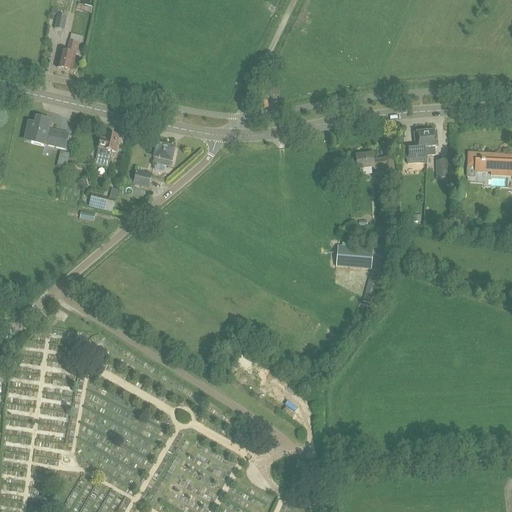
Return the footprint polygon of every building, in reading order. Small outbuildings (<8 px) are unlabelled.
[(58,15),(58,16),(55,29),(64,31),(67,17),(59,15),(58,15)] [(61,51),(57,68),(64,70),(64,69),(66,69),(66,70),(72,72),(76,55),(78,56),(81,45),(70,42),(68,53),(61,51)] [(49,123),(45,123),(46,121),(37,119),(35,125),(29,123),(27,135),(32,136),(31,143),(44,146),(44,144),(65,149),(68,135),(47,130),(49,123)] [(428,157),(426,132),(417,133),(418,148),(416,148),(416,146),(408,147),(409,159),(419,158),(420,162),(427,163),(426,168),(427,168),(428,157)] [(426,132),(428,157),(436,156),(436,148),(435,132),(426,132)] [(109,167),(113,152),(117,153),(119,144),(118,144),(119,138),(117,138),(117,136),(112,135),(112,136),(106,135),(105,142),(101,141),(96,164),(109,167)] [(153,159),(155,159),(154,165),(170,168),(171,163),(173,164),(176,148),(156,144),(153,159)] [(359,177),(358,170),(376,168),(376,169),(383,168),(383,172),(394,171),(393,159),(382,160),(382,161),(373,162),(372,156),(371,153),(365,153),(365,156),(356,157),(357,164),(348,164),(350,178),(359,177)] [(477,172),(491,172),(493,172),(492,175),(511,176),(511,155),(506,156),(506,162),(498,162),(498,157),(501,157),(501,155),(469,154),(468,167),(477,168),(477,172)] [(65,169),(68,156),(62,155),(59,167),(65,169)] [(436,161),(436,180),(449,180),(448,160),(436,161)] [(136,172),(133,184),(149,188),(152,175),(136,172)] [(80,181),(83,189),(88,188),(85,179),(80,181)] [(112,189),(110,198),(92,195),(88,207),(113,213),(118,191),(112,189)] [(81,212),(80,219),(94,222),(95,215),(81,212)] [(393,237),(392,226),(383,227),(376,227),(377,238),(383,238),(393,237)] [(372,271),(372,268),(374,248),(338,245),(336,269),(372,271)] [(389,248),(378,247),(376,279),(387,280),(389,248)] [(370,278),(363,302),(373,305),(379,281),(370,278)] [(209,364),(206,371),(214,375),(216,371),(218,368),(209,364)] [(298,411),(289,404),(286,408),(295,415),(298,411)]
